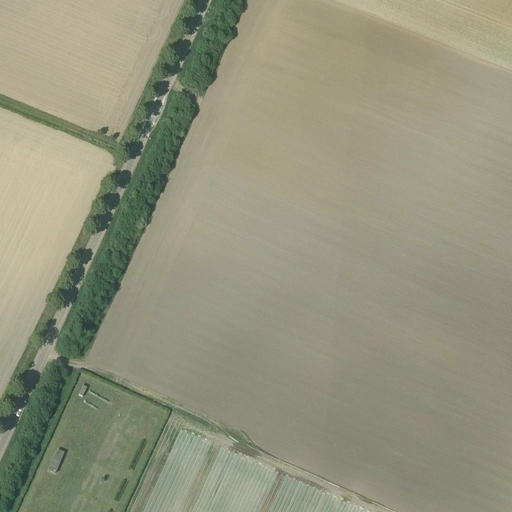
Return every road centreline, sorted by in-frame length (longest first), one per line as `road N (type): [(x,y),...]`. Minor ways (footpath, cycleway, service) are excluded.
road 1 (unclassified): [(0,443),(204,0)]
road 2 (track): [(350,499),(42,351)]
road 3 (track): [(134,153),(0,100)]
